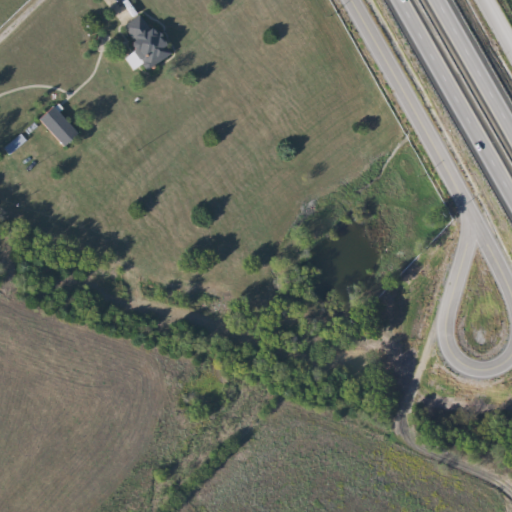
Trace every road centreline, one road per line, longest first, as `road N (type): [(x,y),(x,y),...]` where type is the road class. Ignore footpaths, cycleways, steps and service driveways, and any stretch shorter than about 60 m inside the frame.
road 1 (residential): [(357,0),(468,208)]
road 2 (residential): [(444,332),(468,208),(511,300)]
road 3 (motorway): [(404,0),(511,186)]
road 4 (motorway): [(511,124),(440,0)]
